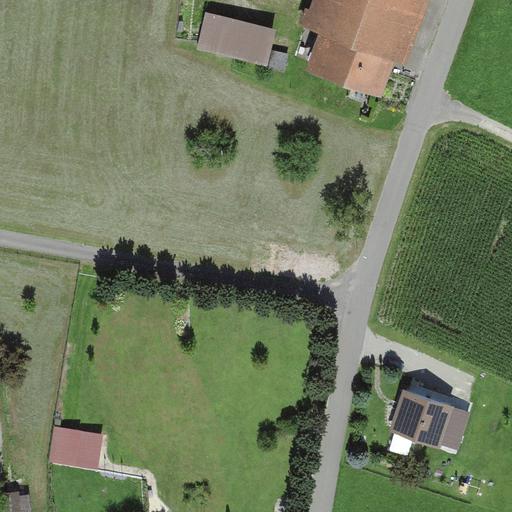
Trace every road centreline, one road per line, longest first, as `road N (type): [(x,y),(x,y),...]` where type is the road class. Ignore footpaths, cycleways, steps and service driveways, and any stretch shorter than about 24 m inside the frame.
road 1 (residential): [(0,236),(362,296)]
road 2 (residential): [(463,0),(362,296)]
road 3 (residential): [(362,296),(318,511)]
